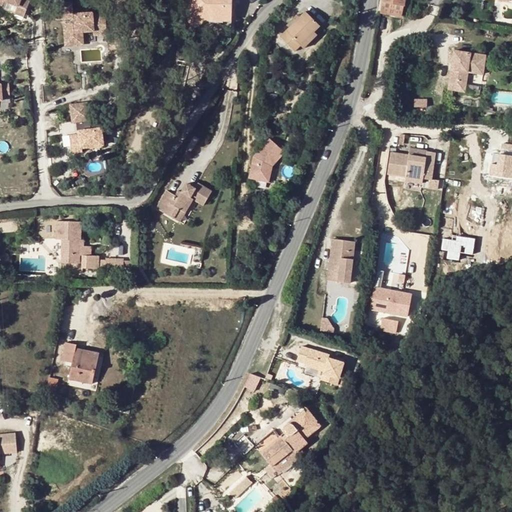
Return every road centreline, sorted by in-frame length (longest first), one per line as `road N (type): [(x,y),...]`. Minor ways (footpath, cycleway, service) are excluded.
road 1 (tertiary): [(369,0),(353,88),(233,373),(192,440),(88,511)]
road 2 (residential): [(277,0),(137,201),(0,208)]
road 3 (unknown): [(387,125),(375,170),(379,213),(420,258)]
